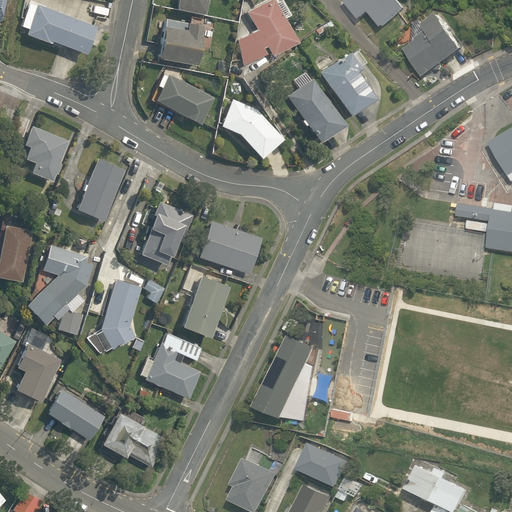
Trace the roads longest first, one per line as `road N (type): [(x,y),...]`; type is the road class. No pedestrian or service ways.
road 1 (residential): [(313,207),(164,511)]
road 2 (residential): [(511,64),(360,157),(313,207)]
road 3 (residential): [(108,119),(206,175),(271,187),(313,207)]
road 4 (tertiary): [(125,511),(0,438)]
road 5 (residential): [(108,119),(133,0)]
